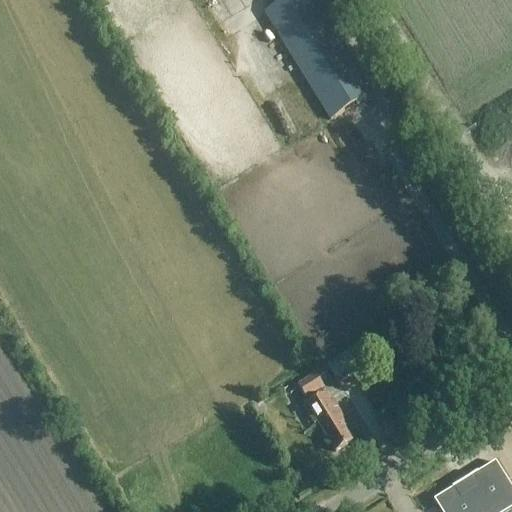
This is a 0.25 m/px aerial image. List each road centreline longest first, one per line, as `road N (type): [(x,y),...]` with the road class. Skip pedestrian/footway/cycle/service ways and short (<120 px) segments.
road 1 (track): [(511,243),(362,0)]
road 2 (tertiary): [(331,511),(511,400)]
